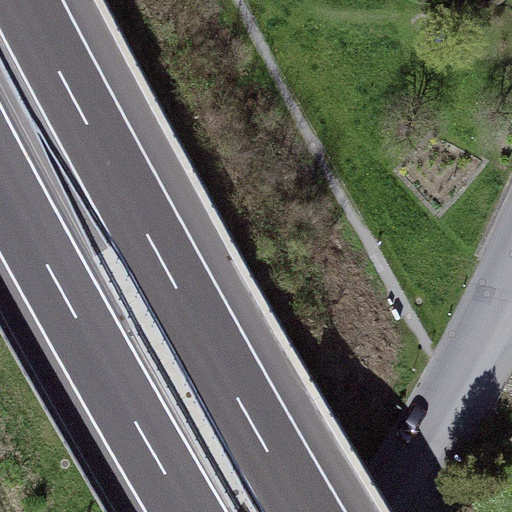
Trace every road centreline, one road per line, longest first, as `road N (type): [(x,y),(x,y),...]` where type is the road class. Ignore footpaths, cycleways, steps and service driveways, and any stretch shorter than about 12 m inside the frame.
road 1 (motorway): [(302,511),(22,0)]
road 2 (motorway): [(0,190),(182,511)]
road 3 (residential): [(376,511),(409,465),(496,292)]
